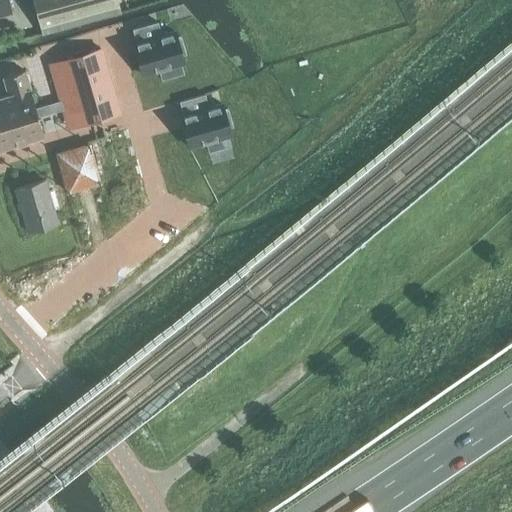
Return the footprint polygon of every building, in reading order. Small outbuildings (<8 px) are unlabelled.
[(34,0),(41,22),(116,1),(116,0),(34,0)] [(159,68),(162,79),(184,72),(181,62),(184,61),(182,54),(186,53),(181,35),(176,37),(174,30),(161,34),(157,21),(132,28),(136,41),(132,42),(141,73),(159,68)] [(100,47),(62,58),(81,123),(119,112),(100,47)] [(9,95),(0,96),(0,122),(37,112),(35,107),(25,70),(3,76),(9,95)] [(205,140),(208,151),(230,144),(227,134),(230,133),(228,126),(233,125),(228,108),(223,109),(221,102),(208,106),(204,93),(179,100),(183,114),(179,115),(188,145),(205,140)] [(61,100),(35,107),(37,112),(38,116),(63,108),(61,100)] [(37,112),(0,122),(0,147),(43,136),(38,116),(37,112)] [(65,192),(101,183),(89,141),(53,151),(65,192)] [(55,198),(22,208),(34,251),(40,249),(42,260),(66,253),(63,242),(68,241),(65,231),(77,228),(69,198),(56,202),(55,198)]
